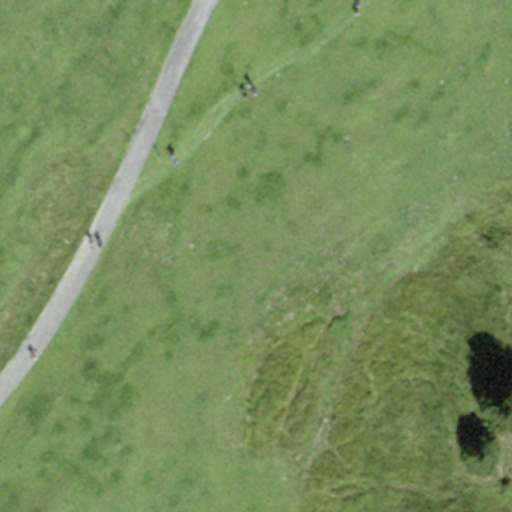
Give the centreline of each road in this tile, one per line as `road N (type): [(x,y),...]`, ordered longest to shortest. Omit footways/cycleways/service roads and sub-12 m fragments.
road 1 (track): [(112,226),(214,0)]
road 2 (track): [(0,403),(112,226)]
